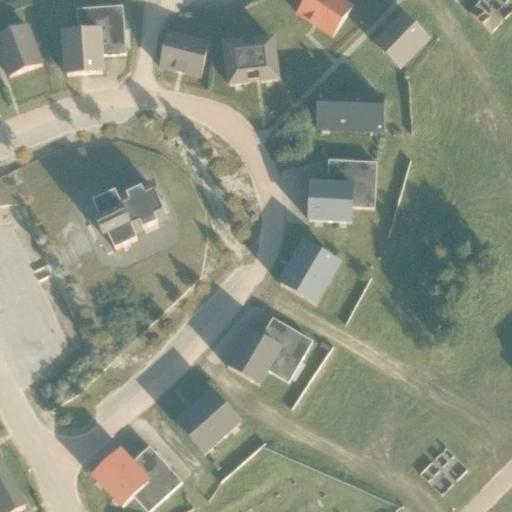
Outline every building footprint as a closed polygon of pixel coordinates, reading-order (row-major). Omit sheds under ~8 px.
[(354,8),(342,0),(307,0),(296,17),(332,41),(354,8)] [(490,34),(511,12),(511,4),(508,0),(482,0),(470,12),(490,34)] [(126,56),(123,8),(77,11),(79,33),(61,34),(63,59),(58,60),(59,79),(106,76),(104,57),(126,56)] [(431,41),(402,14),(372,46),(401,73),(431,41)] [(44,66),(29,26),(0,37),(0,58),(8,80),(44,66)] [(211,45),(168,34),(159,72),(201,83),(211,45)] [(281,82),(275,37),(221,44),(227,89),(281,82)] [(385,97),(318,95),(316,133),(383,136),(385,97)] [(377,165),(329,162),(328,183),(311,182),(308,224),(352,227),(353,211),(374,212),(377,165)] [(168,222),(150,182),(117,198),(115,193),(92,203),(99,218),(94,221),(103,239),(108,237),(115,253),(137,242),(135,237),(168,222)] [(343,266),(303,242),(278,285),(317,309),(343,266)] [(313,343),(273,320),(262,338),(248,330),(226,368),(261,388),(269,374),(289,386),(313,343)] [(243,426),(213,391),(175,424),(205,459),(243,426)] [(151,511),(182,484),(150,449),(134,464),(122,451),(92,479),(121,510),(133,500),(144,511),(151,511)] [(0,511),(20,511),(28,508),(0,454),(0,511)]
